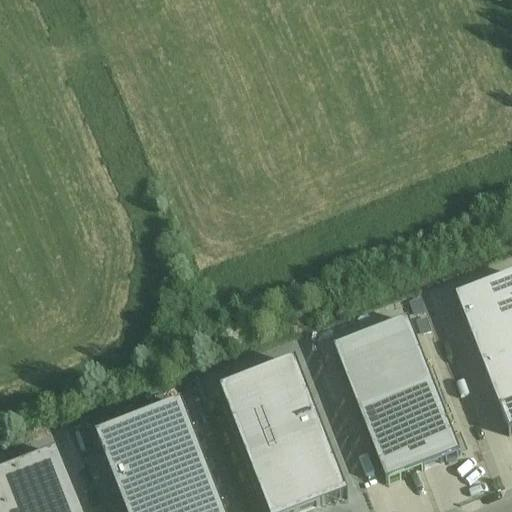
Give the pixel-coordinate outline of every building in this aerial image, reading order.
[(511,436),(511,277),(456,300),(510,437),(511,436)] [(408,323),(333,352),(385,486),(460,457),(408,323)] [(295,365),(219,394),(265,511),(305,511),(343,497),(344,501),(347,499),(295,365)] [(94,438),(123,511),(222,511),(180,404),(94,438)] [(80,511),(58,455),(0,477),(0,511),(80,511)]
